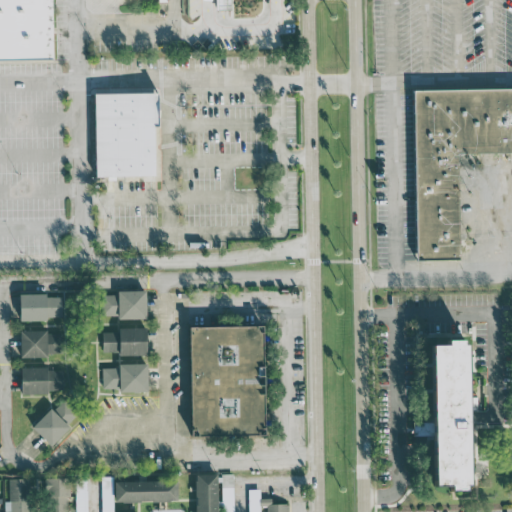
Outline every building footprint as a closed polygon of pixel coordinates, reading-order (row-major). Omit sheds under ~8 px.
[(0,0),(0,59),(53,59),(52,0),(0,0)] [(231,10),(231,0),(217,0),(217,9),(231,10)] [(94,92),(94,176),(153,176),(153,126),(158,126),(158,92),(94,92)] [(405,96),(511,94),(511,154),(450,155),(451,259),(407,259),(405,96)] [(111,317),(139,318),(139,289),(110,289),(110,293),(96,294),(97,315),(111,314),(111,317)] [(11,319),(62,317),(61,293),(10,295),(11,319)] [(181,434),(254,433),(253,324),(180,325),(181,434)] [(138,326),(110,327),(110,331),(97,331),(97,353),(138,353),(138,326)] [(13,330),(13,356),(40,356),(40,350),(47,350),(46,342),(46,330),(13,330)] [(412,341),(411,483),(430,483),(430,488),(445,488),(452,490),(468,490),(468,477),(450,477),(450,466),(454,467),(462,468),(462,472),(467,472),(470,463),(470,455),(461,452),(448,452),(449,441),(450,438),(450,435),(457,437),(457,433),(448,433),(450,426),(464,427),(465,342),(442,342),(442,336),(428,336),(426,342),(412,341)] [(140,362),(111,363),(111,367),(98,367),(98,389),(140,389),(140,362)] [(13,391),(59,391),(59,367),(13,367),(13,391)] [(63,425),(43,407),(25,426),(44,444),(63,425)] [(196,472),(217,472),(217,511),(195,511),(195,503),(196,502),(196,494),(194,494),(194,478),(196,478),(196,472)] [(229,511),(229,473),(218,473),(218,511),(229,511)] [(28,511),(27,477),(5,478),(7,509),(8,509),(8,511),(28,511)] [(66,511),(66,478),(42,478),(42,511),(66,511)] [(73,478),(73,511),(84,511),(83,478),(73,478)] [(108,480),(108,500),(170,501),(170,480),(108,480)] [(282,511),(282,503),(267,503),(267,497),(256,498),(256,489),(245,489),(246,511),(257,511),(257,506),(263,506),(262,511),(282,511)]
